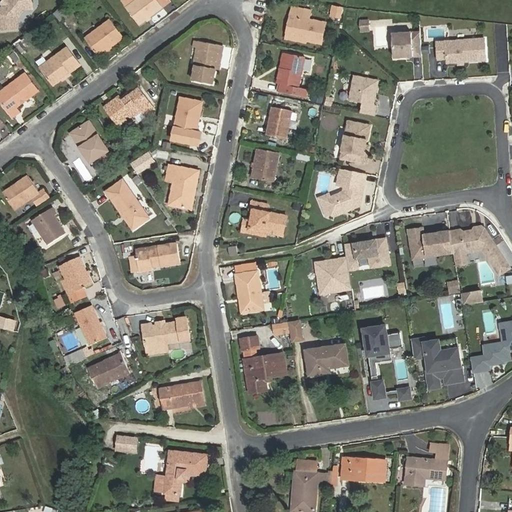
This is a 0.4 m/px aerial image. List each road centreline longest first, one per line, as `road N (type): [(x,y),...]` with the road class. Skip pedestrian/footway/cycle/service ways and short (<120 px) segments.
road 1 (residential): [(32,139),(213,4),(231,10),(245,37),(205,289)]
road 2 (residential): [(499,191),(500,102),(487,85),(418,90),(405,100),(388,189),(403,203),(481,193)]
road 3 (residential): [(32,139),(95,228),(121,299),(205,289)]
road 4 (residential): [(474,410),(237,442)]
road 5 (residential): [(205,289),(237,442)]
